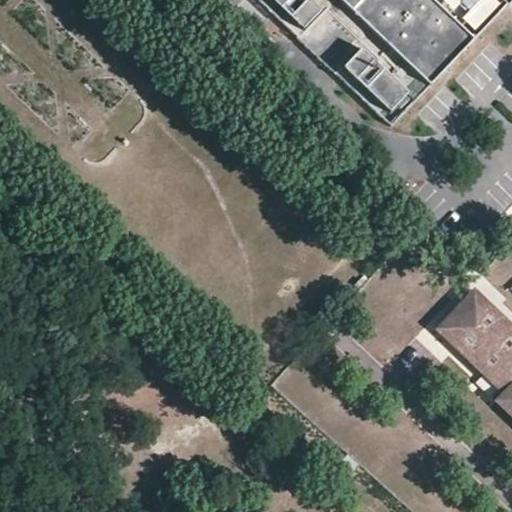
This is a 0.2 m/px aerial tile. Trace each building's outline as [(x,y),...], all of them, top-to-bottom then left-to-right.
[(322,9),(312,0),(276,0),(305,27),(322,9)] [(344,0),(432,83),(508,0),(344,0)] [(408,92),(361,48),(345,66),(391,110),(408,92)] [(495,311),(475,292),(438,331),(488,379),(498,367),(470,338),(495,311)] [(511,341),(507,337),(511,332),(511,327),(495,311),(470,338),(498,367),(488,379),(505,394),(497,403),(511,416),(511,341)]
